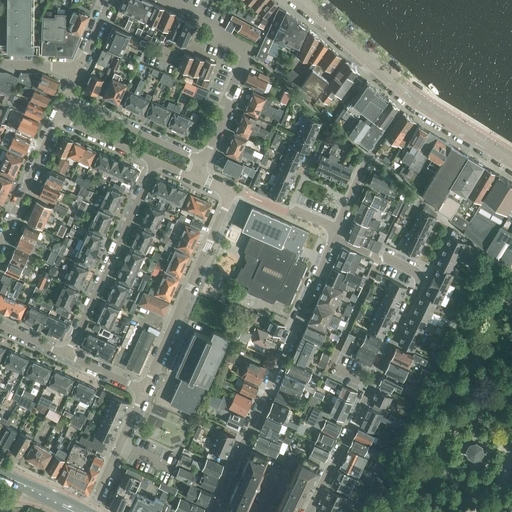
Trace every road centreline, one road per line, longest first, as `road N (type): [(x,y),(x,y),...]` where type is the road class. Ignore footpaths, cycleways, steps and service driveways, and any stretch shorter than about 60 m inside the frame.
road 1 (residential): [(333,236),(414,274),(418,286),(311,511)]
road 2 (residential): [(213,511),(333,236)]
road 3 (unclassified): [(511,158),(429,108),(298,0)]
road 4 (residential): [(144,390),(229,195),(194,179)]
road 5 (residential): [(202,161),(247,51),(213,33),(208,20),(163,0)]
road 6 (residential): [(155,162),(65,354)]
road 7 (residential): [(202,161),(66,99)]
road 8 (unknown): [(377,256),(330,361),(350,379)]
road 9 (residential): [(57,118),(0,244)]
road 10 (residential): [(91,511),(144,390)]
